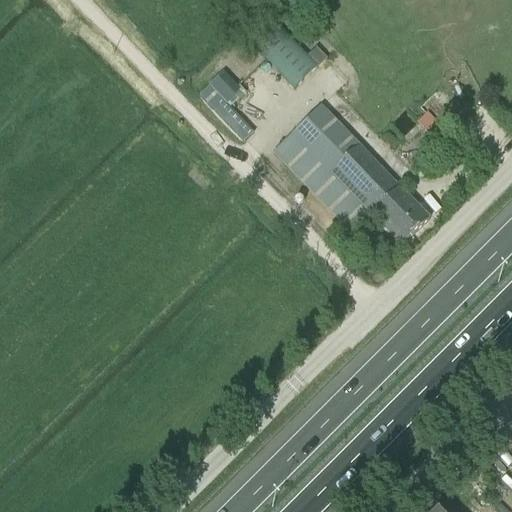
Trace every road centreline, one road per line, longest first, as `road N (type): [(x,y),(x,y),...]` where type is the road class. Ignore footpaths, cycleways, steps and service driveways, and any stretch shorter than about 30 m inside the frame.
road 1 (residential): [(376,308),(75,0)]
road 2 (motorway): [(511,237),(237,511)]
road 3 (motorway): [(300,511),(511,301)]
road 4 (unclassified): [(166,511),(376,308)]
road 5 (unclassified): [(376,308),(511,171)]
road 6 (unclassified): [(392,511),(491,415)]
